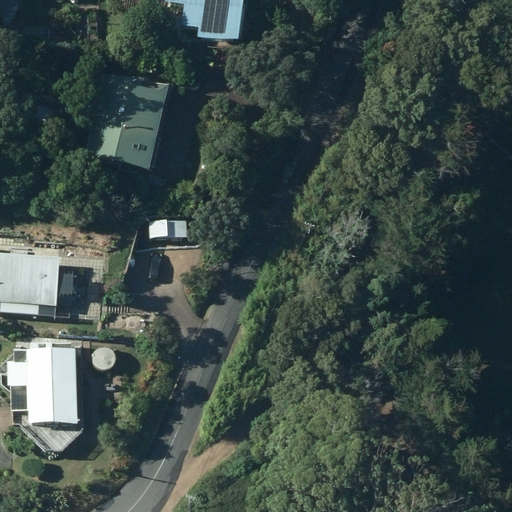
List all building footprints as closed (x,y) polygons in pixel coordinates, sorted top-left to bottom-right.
[(165,0),(166,0),(182,1),(181,23),(197,24),(196,34),(238,37),(240,0),(165,0)] [(84,155),(148,168),(165,85),(102,71),(84,155)] [(37,103),(32,128),(54,133),(59,108),(37,103)] [(165,230),(183,228),(181,216),(163,219),(165,230)] [(193,268),(201,228),(186,225),(177,265),(193,268)] [(0,311),(53,314),(56,254),(0,251),(0,311)] [(146,317),(145,325),(153,326),(154,318),(146,317)] [(82,427),(80,341),(26,343),(26,359),(7,360),(9,410),(11,410),(11,424),(16,424),(45,451),(60,451),(82,427)]
